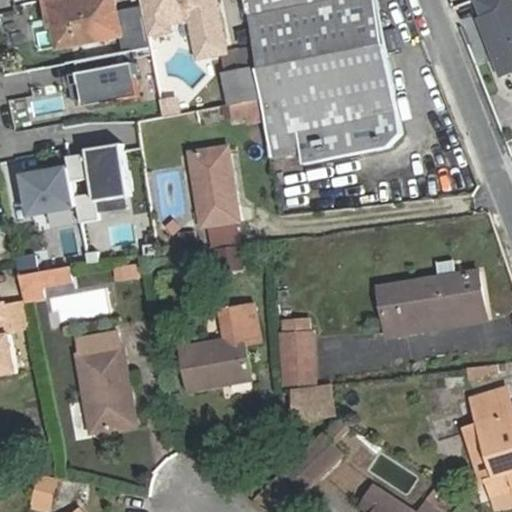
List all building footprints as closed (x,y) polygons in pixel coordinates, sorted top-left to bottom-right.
[(47,0),(57,47),(63,46),(55,6),(84,0),(47,0)] [(84,0),(55,6),(63,46),(122,34),(115,0),(84,0)] [(171,29),(170,22),(192,17),(200,56),(228,51),(217,0),(142,0),(149,33),(171,29)] [(247,0),(260,67),(263,99),(266,118),(272,158),(307,152),(310,165),(393,147),(406,132),(402,112),(378,0),(247,0)] [(511,0),(469,0),(495,77),(511,71),(511,0)] [(254,48),(222,55),(227,76),(259,69),(254,48)] [(133,65),(81,75),(87,106),(139,97),(133,65)] [(259,69),(227,76),(232,104),(263,99),(259,69)] [(161,99),(164,117),(182,114),(179,96),(161,99)] [(232,104),(235,117),(249,114),(251,121),(266,118),(263,99),(232,104)] [(93,148),(71,151),(75,168),(76,176),(98,173),(100,188),(79,191),(82,205),(84,218),(103,215),(101,196),(135,191),(127,139),(102,142),(103,152),(93,153),(93,148)] [(229,147),(192,153),(203,225),(211,224),(240,220),(229,147)] [(75,168),(30,176),(37,214),(82,205),(79,191),(76,176),(75,168)] [(243,244),(240,220),(211,224),(214,247),(218,247),(243,244)] [(198,234),(183,236),(185,251),(200,249),(198,234)] [(162,241),(152,243),(153,255),(163,254),(162,241)] [(218,247),(220,267),(245,263),(243,244),(218,247)] [(101,250),(91,252),(93,263),(102,262),(101,250)] [(43,270),(41,255),(18,258),(21,273),(43,270)] [(116,281),(142,278),(140,264),(114,267),(116,281)] [(43,284),(71,282),(70,268),(42,270),(43,284)] [(389,335),(422,330),(420,320),(464,313),(466,324),(486,320),(480,271),(382,285),(389,335)] [(6,301),(0,302),(0,375),(19,372),(6,301)] [(420,320),(422,330),(466,324),(464,313),(420,320)] [(94,432),(133,425),(128,399),(136,398),(127,348),(125,333),(79,339),(82,354),(94,432)] [(314,333),(284,336),(288,385),(317,383),(314,333)] [(189,390),(222,385),(221,377),(251,373),(246,338),(183,348),(189,390)] [(221,377),(222,385),(252,380),(251,373),(221,377)] [(511,392),(510,387),(477,396),(500,476),(491,479),(496,494),(511,489),(511,392)] [(332,388),(297,391),(300,418),(335,414),(332,388)] [(128,399),(133,425),(141,424),(136,398),(128,399)] [(275,484),(264,500),(281,511),(298,511),(341,448),(318,433),(282,488),(275,484)] [(56,483),(39,478),(31,502),(48,507),(56,483)] [(366,501),(379,509),(387,496),(392,488),(379,480),(366,501)] [(442,511),(443,510),(428,500),(420,511),(413,511),(387,496),(379,509),(376,511),(442,511)]
